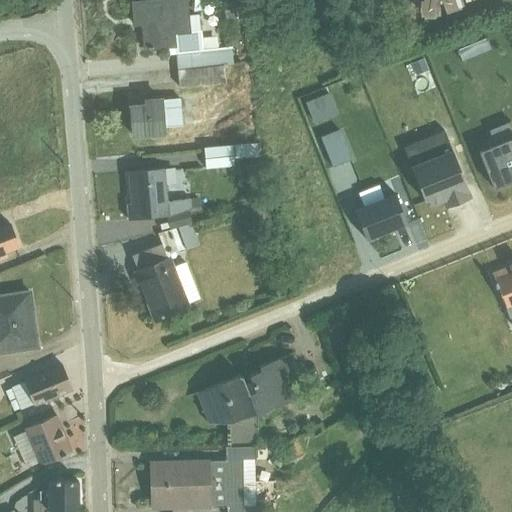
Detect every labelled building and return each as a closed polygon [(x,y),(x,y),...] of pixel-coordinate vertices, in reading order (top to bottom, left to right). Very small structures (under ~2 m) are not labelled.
[(177,69),(223,65),(233,64),(231,47),(202,50),(199,15),(189,16),(187,0),(161,0),(132,3),(135,26),(142,25),(145,50),(168,48),(169,55),(175,54),(177,69)] [(371,0),(374,8),(399,0),(371,0)] [(423,0),(420,0),(420,16),(424,16),(424,18),(436,17),(436,15),(439,15),(439,0),(436,0),(435,0),(423,0)] [(441,0),(446,13),(461,9),(460,6),(463,5),(461,0),(441,0)] [(446,41),(451,54),(481,42),(475,29),(446,41)] [(223,65),(177,69),(179,88),(225,83),(223,65)] [(213,87),(197,90),(201,115),(217,112),(213,87)] [(330,92),(305,102),(314,123),(338,113),(330,92)] [(146,107),(130,108),(133,136),(165,133),(165,128),(182,126),(180,99),(145,102),(146,107)] [(494,145),(479,151),(494,189),(511,181),(511,124),(511,122),(488,131),(494,145)] [(339,130),(321,138),(333,167),(351,160),(339,130)] [(444,131),(403,148),(425,201),(428,200),(430,206),(442,201),(445,208),(471,198),(444,131)] [(258,142),(203,147),(205,169),(215,168),(216,172),(225,171),(224,167),(234,166),(233,159),(259,157),(258,142)] [(269,164),(295,159),(292,143),(266,149),(269,164)] [(178,227),(191,224),(187,210),(193,208),(193,197),(169,202),(166,169),(128,172),(131,204),(127,204),(129,220),(168,217),(171,230),(178,227)] [(395,194),(354,210),(367,240),(407,223),(395,194)] [(265,203),(248,208),(254,227),(271,222),(265,203)] [(0,258),(7,256),(5,252),(18,247),(10,224),(0,228),(0,258)] [(191,224),(178,227),(185,250),(198,246),(191,224)] [(161,245),(132,256),(138,271),(136,271),(155,319),(187,306),(187,305),(200,300),(186,262),(174,267),(171,258),(167,260),(161,245)] [(511,264),(510,265),(510,267),(492,274),(495,281),(494,282),(511,328),(511,327),(511,264)] [(30,292),(0,296),(0,352),(38,347),(30,292)] [(203,392),(202,395),(203,410),(208,424),(227,424),(227,428),(229,428),(229,434),(227,434),(227,436),(229,436),(229,438),(227,438),(227,440),(229,440),(229,443),(227,443),(227,444),(229,444),(229,447),(254,446),(258,446),(257,414),(299,398),(283,357),(259,367),(261,371),(249,376),(251,381),(245,383),(242,377),(238,376),(205,389),(203,392)] [(25,381),(34,404),(72,389),(63,365),(25,381)] [(34,404),(25,381),(11,387),(21,409),(34,404)] [(390,407),(363,433),(372,442),(385,430),(386,431),(400,418),(390,407)] [(26,432),(39,464),(40,465),(61,455),(63,458),(68,455),(67,454),(72,452),(56,415),(24,429),(26,432)] [(39,464),(26,432),(13,437),(27,469),(39,464)] [(151,486),(255,480),(254,446),(229,447),(225,447),(225,461),(209,461),(209,464),(151,464),(151,486)] [(45,511),(79,511),(78,481),(47,480),(48,491),(39,491),(39,500),(34,500),(33,511),(45,511)] [(255,511),(255,480),(151,486),(152,507),(227,507),(226,511),(255,511)] [(303,483),(283,484),(284,502),(304,501),(303,483)]
